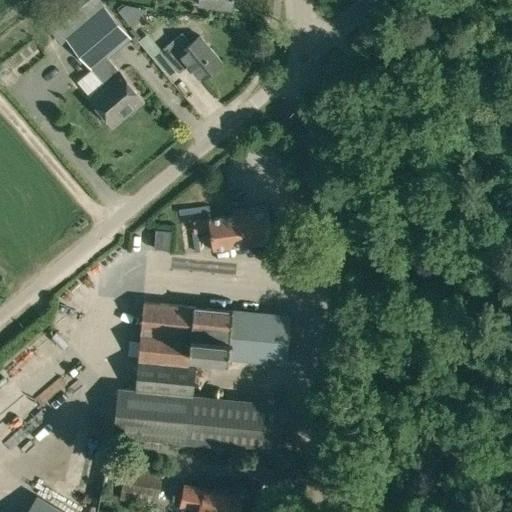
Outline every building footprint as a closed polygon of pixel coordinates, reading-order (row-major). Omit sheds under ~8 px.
[(65,38),(92,70),(131,37),(99,0),(80,0),(79,1),(85,8),(73,18),(59,32),(65,38)] [(124,5),(118,10),(128,23),(134,18),(124,5)] [(189,64),(200,78),(221,61),(201,36),(190,44),(181,33),(160,51),(178,73),(189,64)] [(89,97),(112,125),(143,99),(120,72),(89,97)] [(211,230),(213,248),(273,241),(269,207),(229,212),(230,216),(193,220),(194,232),(211,230)] [(145,248),(145,267),(175,266),(174,247),(145,248)] [(137,360),(138,360),(194,365),(202,366),(203,354),(287,362),(291,315),(143,301),(137,360)] [(113,434),(276,450),(281,404),(191,394),(194,365),(138,360),(135,389),(118,387),(113,434)] [(20,424),(2,441),(12,452),(30,435),(20,424)] [(36,440),(16,451),(23,464),(43,453),(36,440)] [(119,499),(152,506),(158,471),(126,465),(119,499)] [(238,511),(242,497),(184,485),(180,505),(199,509),(198,511),(238,511)] [(68,511),(37,493),(24,511),(68,511)]
